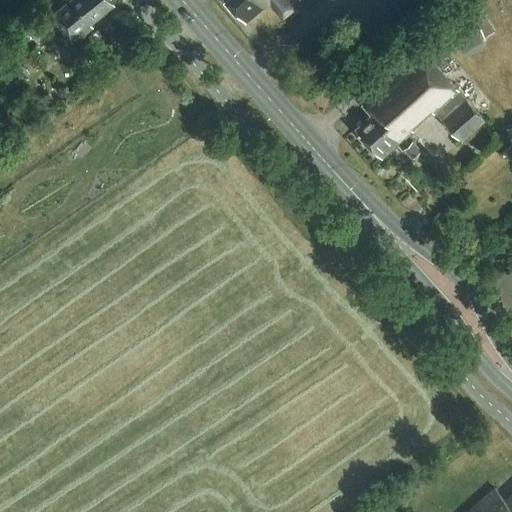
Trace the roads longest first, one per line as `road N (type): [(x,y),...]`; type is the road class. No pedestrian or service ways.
road 1 (unclassified): [(511,425),(136,0)]
road 2 (primary): [(372,213),(180,0)]
road 3 (primary): [(372,213),(485,368),(511,391)]
road 4 (primary): [(511,362),(455,272),(372,213)]
road 5 (unknown): [(307,141),(393,43)]
